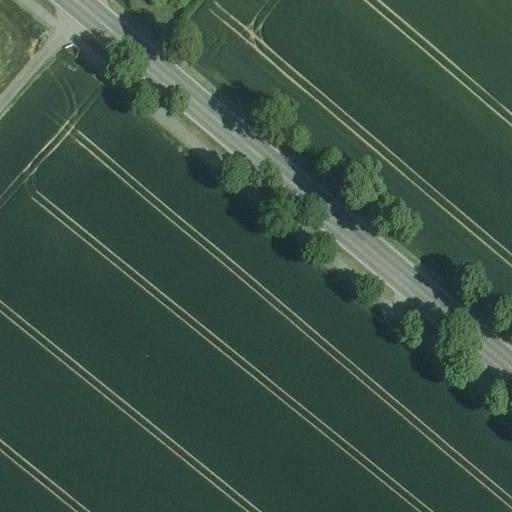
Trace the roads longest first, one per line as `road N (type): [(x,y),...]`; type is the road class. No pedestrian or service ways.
road 1 (primary): [(87,8),(511,371)]
road 2 (unclassified): [(87,8),(0,109)]
